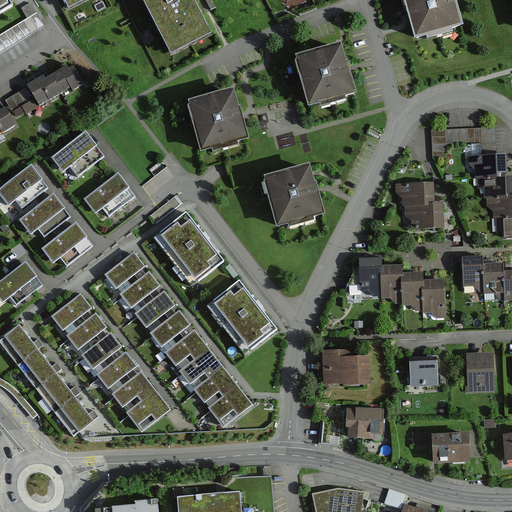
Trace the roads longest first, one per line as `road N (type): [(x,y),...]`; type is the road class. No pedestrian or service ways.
road 1 (residential): [(301,325),(182,180),(54,287)]
road 2 (tertiary): [(511,500),(446,494),(287,454)]
road 3 (residential): [(301,325),(402,125)]
road 4 (tertiary): [(287,454),(66,472)]
road 5 (residential): [(357,0),(200,62)]
road 6 (residential): [(402,125),(366,0)]
road 7 (residential): [(287,454),(301,325)]
road 8 (residential): [(402,125),(446,94),(471,93),(511,114)]
